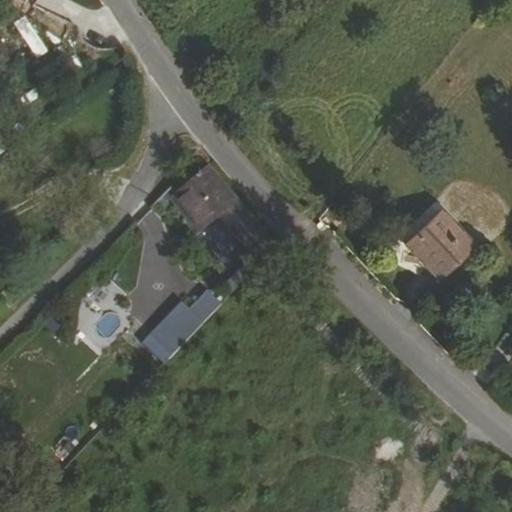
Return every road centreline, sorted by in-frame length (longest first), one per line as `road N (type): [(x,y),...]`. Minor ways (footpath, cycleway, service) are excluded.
road 1 (unclassified): [(511,418),(233,181),(183,113)]
road 2 (residential): [(183,113),(143,191),(0,328)]
road 3 (unclassified): [(183,113),(113,0)]
